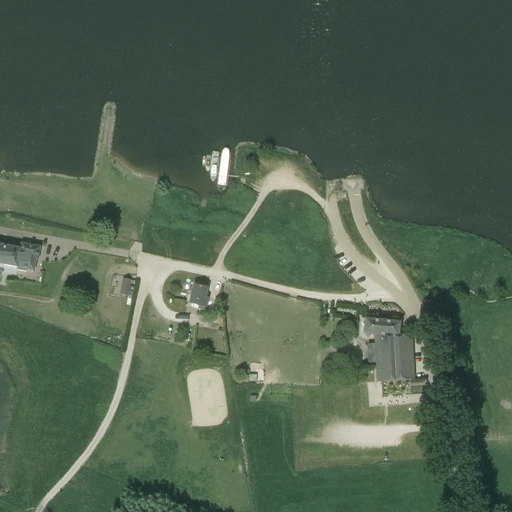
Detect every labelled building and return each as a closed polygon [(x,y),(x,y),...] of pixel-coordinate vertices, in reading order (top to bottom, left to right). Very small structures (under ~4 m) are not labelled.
[(224,151),(221,154),(218,187),(218,190),(219,192),(221,192),(224,192),(225,190),(226,188),(229,155),(227,151),(225,151),(224,151)] [(40,247),(21,243),(20,248),(0,244),(0,264),(17,267),(17,270),(26,272),(27,269),(34,271),(36,260),(38,261),(39,256),(40,247)] [(123,280),(120,295),(128,297),(131,282),(123,280)] [(194,286),(190,303),(198,305),(197,310),(205,311),(206,307),(207,299),(205,299),(207,289),(194,286)] [(366,319),(364,332),(375,333),(375,344),(367,344),(369,364),(377,364),(378,381),(415,379),(412,335),(398,336),(400,322),(366,319)]
